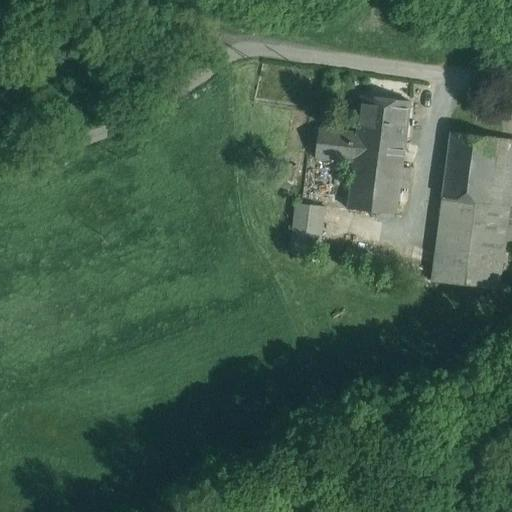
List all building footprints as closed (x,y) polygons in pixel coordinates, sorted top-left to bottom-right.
[(411,102),(362,97),(359,123),(357,133),(357,136),(406,142),(411,102)] [(359,123),(341,121),(340,130),(357,133),(359,123)] [(403,168),(406,142),(357,136),(357,133),(340,130),(320,128),(316,158),(354,162),(348,209),(397,214),(400,188),(408,189),(411,169),(403,168)] [(499,139),(451,132),(443,197),(491,203),(499,139)] [(511,197),(511,140),(499,139),(491,203),(511,206),(511,197)] [(289,190),(301,154),(295,152),(287,149),(275,185),(289,190)] [(491,203),(443,197),(436,252),(504,260),(511,206),(491,203)] [(326,207),(296,203),(290,251),(319,255),(326,207)] [(504,260),(436,252),(432,281),(500,290),(504,260)]
